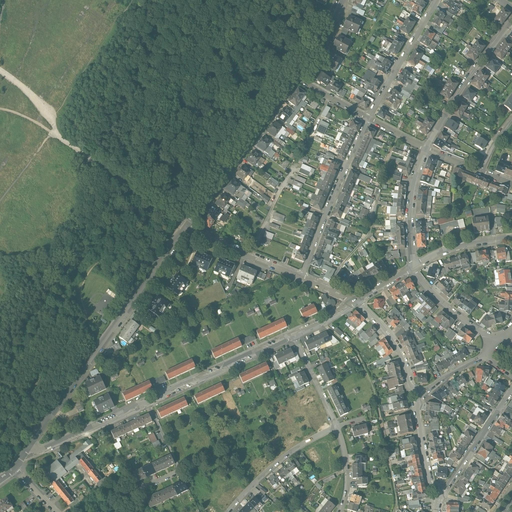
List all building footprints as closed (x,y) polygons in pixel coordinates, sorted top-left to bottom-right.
[(412,0),(411,2),(416,5),(423,10),(426,4),(419,0),(412,0)] [(454,3),(449,0),(445,0),(443,4),(449,8),(449,9),(454,12),(455,13),(459,6),(454,3)] [(411,2),(410,2),(409,4),(408,3),(405,7),(412,11),(416,5),(411,2)] [(423,10),(416,5),(412,11),(420,15),(423,10)] [(500,12),(494,7),(491,11),(497,16),(500,12)] [(497,16),(495,20),(494,21),(497,24),(498,22),(502,25),(510,13),(503,8),(497,16)] [(446,16),(438,11),(435,17),(442,21),(443,19),(446,16)] [(349,16),(348,20),(347,19),(345,22),(346,22),(345,24),(346,25),(344,28),(349,30),(356,34),(358,28),(359,29),(360,26),(359,25),(361,21),(354,18),(349,16)] [(442,21),(435,17),(432,23),(435,25),(439,27),(441,24),(442,21)] [(415,23),(408,19),(405,22),(404,25),(411,29),(415,23)] [(411,29),(404,25),(403,27),(400,31),(408,35),(411,29)] [(439,27),(435,25),(433,29),(442,34),(443,32),(441,30),(442,29),(439,27)] [(435,35),(427,31),(424,37),(431,41),(432,39),(435,35)] [(344,38),(339,36),(337,39),(336,39),(335,41),(334,44),(335,44),(333,47),(337,50),(344,54),(347,49),(349,46),(351,42),(344,38)] [(431,41),(424,37),(420,43),(427,47),(429,43),(431,41)] [(403,43),(396,39),(394,43),(392,45),(400,49),(403,43)] [(511,45),(504,39),(502,43),(499,47),(511,56),(511,54),(511,53),(508,50),(511,45)] [(386,41),(382,47),(389,51),(396,55),(400,49),(392,45),(386,41)] [(485,47),(477,41),(473,46),(472,48),(479,54),(482,50),(485,47)] [(511,56),(499,47),(496,51),(494,54),(501,60),(505,54),(510,58),(511,56)] [(479,54),(472,48),(470,50),(466,56),(474,61),(476,58),(479,54)] [(422,55),(415,50),(412,56),(419,61),(420,58),(422,55)] [(334,55),(329,53),(327,56),(327,55),(325,58),(324,60),(325,61),(323,64),(327,67),(333,70),(334,71),(336,67),(337,67),(338,64),(341,59),(334,55)] [(419,61),(412,56),(408,62),(415,67),(417,63),(419,61)] [(387,61),(380,57),(378,60),(377,60),(376,62),(388,69),(392,64),(390,63),(391,61),(388,59),(387,61)] [(500,66),(491,60),(486,67),(495,74),(500,66)] [(388,69),(376,62),(374,64),(380,67),(378,71),(385,75),(388,69)] [(410,74),(403,70),(400,76),(407,80),(408,78),(410,74)] [(319,73),(316,71),(312,78),(318,82),(317,83),(320,84),(320,83),(326,86),(327,84),(328,84),(328,83),(329,81),(330,79),(319,73)] [(488,77),(480,71),(478,74),(476,77),(488,87),(490,85),(485,81),(488,77)] [(407,80),(400,76),(397,81),(404,85),(406,82),(407,80)] [(488,87),(476,77),(474,80),(471,83),(479,89),(482,85),(487,89),(488,87)] [(381,83),(373,79),(371,82),(366,79),(365,81),(370,84),(377,89),(381,83)] [(458,84),(450,79),(446,85),(442,82),(440,84),(453,92),(456,88),(458,84)] [(342,86),(335,82),(333,87),(331,90),(333,92),(334,92),(337,93),(340,89),(342,86)] [(377,89),(370,84),(369,87),(367,90),(374,94),(377,89)] [(453,92),(440,84),(439,86),(444,89),(440,95),(448,100),(451,96),(450,96),(453,92)] [(306,93),(298,88),(293,95),(303,102),(306,98),(306,97),(304,96),(306,93)] [(399,93),(392,89),(389,95),(396,99),(397,97),(399,93)] [(475,94),(468,89),(463,97),(468,100),(471,102),(475,94)] [(303,102),(293,95),(288,101),(296,107),(299,110),(302,106),(304,108),(307,104),(303,102)] [(396,99),(389,95),(385,101),(392,105),(398,108),(401,102),(396,99)] [(362,100),(356,96),(354,101),(359,104),(359,105),(366,109),(370,102),(363,98),(362,100)] [(313,101),(310,107),(314,110),(318,105),(313,101)] [(467,107),(460,102),(456,108),(463,113),(470,117),(471,115),(465,110),(467,107)] [(416,109),(426,115),(428,111),(419,105),(416,109)] [(292,112),(285,107),(281,112),(288,117),(292,112)] [(326,107),(321,116),(325,118),(330,109),(326,107)] [(463,113),(456,108),(452,114),(460,119),(462,115),(469,119),(470,117),(463,113)] [(312,115),(306,110),(306,111),(304,109),(303,111),(305,112),(302,116),(308,120),(312,115)] [(388,113),(381,109),(377,116),(384,120),(384,118),(390,121),(392,117),(387,114),(388,113)] [(288,117),(281,112),(277,117),(285,123),(288,117)] [(434,123),(426,119),(424,123),(423,125),(430,129),(434,123)] [(322,120),(317,131),(326,135),(330,123),(322,120)] [(458,125),(449,120),(444,127),(453,133),(458,125)] [(282,127),(274,121),(271,127),(278,132),(282,127)] [(361,125),(352,121),(351,123),(350,122),(349,125),(350,126),(349,129),(356,132),(357,133),(361,125)] [(430,129),(423,125),(421,127),(419,131),(426,135),(430,129)] [(278,132),(271,127),(267,132),(275,137),(278,132)] [(356,132),(349,129),(346,127),(345,130),(343,135),(346,136),(347,136),(353,139),(356,132)] [(376,132),(367,128),(364,136),(365,136),(372,139),(376,132)] [(448,137),(441,133),(437,139),(451,147),(453,145),(446,141),(448,137)] [(272,141),(264,136),(260,141),(268,146),(272,141)] [(346,136),(343,144),(350,146),(353,139),(347,136),(346,136)] [(372,139),(365,136),(362,143),(368,146),(372,148),(374,144),(375,145),(377,141),(372,139)] [(484,141),(480,138),(475,145),(482,150),(487,142),(484,141)] [(451,147),(437,139),(433,145),(441,149),(443,145),(450,150),(451,147)] [(268,146),(260,141),(257,146),(268,155),(271,151),(273,152),(274,151),(268,146)] [(368,146),(362,143),(358,151),(365,153),(368,146)] [(350,146),(343,144),(340,151),(346,154),(350,146)] [(261,156),(254,150),(250,156),(258,161),(261,156)] [(417,153),(411,150),(408,158),(414,161),(417,153)] [(346,154),(340,151),(337,158),(343,161),(346,154)] [(365,153),(358,151),(355,158),(361,161),(365,153)] [(258,161),(250,156),(246,161),(254,166),(256,162),(259,164),(261,163),(258,161)] [(361,161),(355,158),(352,165),(358,168),(361,161)] [(403,161),(397,159),(396,163),(399,163),(400,164),(405,165),(411,168),(412,168),(414,162),(414,161),(408,158),(406,163),(403,162),(403,161)] [(442,162),(429,158),(427,164),(434,166),(436,167),(437,165),(440,166),(442,162)] [(286,160),(281,167),(285,170),(290,163),(286,160)] [(340,165),(330,161),(328,167),(337,171),(340,165)] [(405,165),(400,164),(399,163),(398,168),(403,170),(402,173),(408,176),(411,168),(405,165)] [(499,163),(496,171),(504,174),(507,166),(503,165),(499,163)] [(434,166),(427,164),(424,169),(432,172),(435,173),(437,167),(436,167),(434,166)] [(251,170),(243,165),(240,170),(247,175),(251,170)] [(337,171),(328,167),(325,173),(327,173),(335,177),(337,171)] [(463,171),(455,168),(453,175),(461,178),(462,176),(467,178),(468,173),(463,171)] [(432,172),(424,169),(422,175),(430,178),(432,172)] [(240,170),(236,175),(244,180),(247,175),(240,170)] [(359,173),(351,170),(349,176),(357,179),(365,183),(367,177),(359,174),(359,173)] [(335,177),(327,173),(325,179),(332,182),(335,177)] [(481,178),(474,175),(473,175),(468,173),(467,178),(472,180),(471,182),(479,185),(481,178)] [(422,175),(420,182),(423,183),(428,184),(430,185),(432,179),(430,178),(422,175)] [(357,179),(349,176),(347,182),(354,185),(357,179)] [(489,181),(481,178),(479,185),(487,188),(488,186),(493,188),(494,184),(489,182),(489,181)] [(241,185),(233,179),(229,184),(244,195),(247,190),(240,185),(241,185)] [(332,182),(325,179),(324,182),(320,180),(318,183),(330,188),(332,182)] [(354,185),(347,182),(344,187),(352,191),(354,185)] [(330,188),(318,183),(316,189),(320,190),(328,194),(330,188)] [(244,195),(229,184),(226,190),(233,195),(234,194),(241,199),(244,195)] [(508,188),(500,185),(500,186),(494,184),(493,188),(498,190),(497,192),(505,195),(508,188)] [(352,191),(344,187),(342,193),(349,196),(352,191)] [(328,194),(320,190),(318,196),(325,199),(328,194)] [(268,203),(271,198),(264,193),(261,199),(268,203)] [(349,196),(342,193),(339,199),(347,202),(349,196)] [(230,199),(223,194),(219,199),(227,204),(230,199)] [(318,196),(313,194),(311,200),(315,202),(323,205),(325,199),(318,196)] [(227,204),(219,199),(215,204),(223,209),(227,204)] [(347,202),(339,199),(337,204),(345,208),(347,202)] [(323,205),(315,202),(313,208),(320,211),(323,205)] [(345,208),(337,204),(335,210),(342,213),(345,208)] [(498,204),(498,213),(507,213),(507,204),(498,204)] [(219,215),(211,209),(207,216),(214,222),(219,215)] [(342,213),(335,210),(332,216),(340,219),(342,213)] [(320,216),(313,213),(311,221),(317,224),(320,216)] [(214,222),(207,216),(202,223),(210,228),(214,222)] [(488,217),(472,219),(474,233),(490,230),(488,217)] [(335,222),(329,220),(326,227),(333,230),(338,231),(339,232),(341,225),(340,224),(335,223),(335,222)] [(317,224),(311,221),(308,229),(314,231),(317,224)] [(403,224),(396,225),(396,229),(391,230),(391,231),(391,233),(397,233),(404,233),(403,224)] [(333,230),(326,227),(323,234),(330,237),(331,238),(336,239),(338,231),(333,230)] [(314,231),(308,229),(305,236),(311,239),(314,231)] [(404,233),(397,233),(391,233),(389,233),(390,238),(395,237),(395,241),(397,241),(404,241),(404,240),(404,234),(404,233)] [(330,237),(323,234),(320,242),(327,245),(333,247),(334,242),(329,240),(330,237)] [(311,239),(305,236),(302,243),(309,246),(311,239)] [(271,240),(263,237),(261,243),(267,245),(268,242),(270,243),(271,240)] [(327,245),(320,242),(318,249),(326,253),(328,250),(331,251),(333,247),(327,245)] [(309,246),(302,243),(299,251),(307,254),(306,253),(309,246)] [(509,252),(505,252),(504,248),(496,250),(497,251),(498,258),(501,258),(502,259),(505,258),(506,262),(510,261),(509,252)] [(318,249),(315,257),(322,260),(325,261),(327,262),(329,263),(331,260),(329,259),(330,255),(326,253),(318,249)] [(299,251),(298,251),(295,258),(304,262),(307,254),(299,251)] [(206,255),(203,254),(203,255),(197,252),(192,263),(197,265),(196,267),(202,269),(203,268),(207,270),(212,258),(206,256),(206,255)] [(466,255),(462,257),(462,256),(458,257),(458,258),(460,264),(461,265),(462,267),(463,270),(470,268),(466,255)] [(322,260),(315,257),(314,256),(310,264),(319,268),(322,260)] [(451,260),(453,266),(454,266),(459,265),(460,264),(458,258),(451,260)] [(226,261),(220,259),(215,270),(219,272),(219,273),(225,276),(226,274),(230,276),(235,265),(229,263),(229,262),(226,261)] [(451,259),(447,261),(444,263),(447,272),(450,271),(449,269),(454,268),(454,266),(453,266),(451,260),(451,259)] [(331,269),(326,266),(327,262),(325,261),(324,266),(323,270),(327,272),(324,277),(330,280),(335,270),(331,269)] [(381,261),(374,265),(379,273),(386,269),(381,261)] [(374,266),(368,270),(371,276),(378,272),(379,274),(379,273),(374,265),(374,266)] [(248,268),(242,266),(237,277),(242,279),(241,280),(247,283),(248,281),(252,283),(257,272),(251,270),(251,269),(248,268)] [(437,271),(430,269),(429,272),(428,273),(427,276),(434,279),(435,276),(437,271)] [(368,270),(361,275),(364,281),(371,276),(368,270)] [(187,282),(177,274),(173,280),(172,279),(171,282),(167,288),(177,295),(180,291),(181,292),(185,286),(184,285),(187,282)] [(361,275),(354,279),(354,278),(353,278),(358,286),(358,285),(364,281),(361,275)] [(511,277),(499,279),(496,280),(497,285),(500,285),(505,284),(511,283),(511,280),(511,277)] [(358,286),(353,278),(346,282),(351,290),(358,286)] [(409,279),(406,281),(402,283),(403,284),(403,283),(407,290),(411,288),(412,290),(415,288),(409,279)] [(443,279),(440,283),(440,282),(436,286),(442,292),(448,286),(450,283),(447,280),(445,281),(443,279)] [(220,282),(190,296),(192,300),(187,303),(189,308),(194,306),(197,312),(227,298),(220,282)] [(397,287),(396,287),(400,293),(405,290),(405,291),(406,293),(408,292),(407,290),(403,283),(403,284),(397,287)] [(396,286),(393,288),(393,289),(390,291),(395,300),(398,298),(397,296),(401,294),(400,293),(396,287),(397,287),(396,286)] [(448,286),(442,292),(446,295),(449,292),(448,291),(451,289),(449,287),(448,286)] [(109,289),(107,292),(116,299),(118,296),(109,289)] [(461,297),(458,294),(455,298),(456,299),(454,302),(459,306),(458,307),(459,307),(463,301),(459,298),(461,297)] [(327,300),(325,295),(321,297),(326,309),(333,306),(333,305),(334,304),(334,303),(333,303),(333,302),(332,302),(331,302),(330,302),(329,299),(327,300)] [(419,303),(413,309),(413,310),(414,310),(416,312),(418,310),(422,306),(428,300),(423,295),(417,301),(419,303)] [(158,297),(154,302),(152,304),(148,310),(158,317),(161,313),(162,314),(167,309),(165,307),(168,304),(158,297)] [(384,300),(375,301),(376,304),(374,306),(375,309),(382,309),(382,306),(384,306),(384,300)] [(428,300),(422,306),(418,310),(425,317),(429,313),(428,313),(430,311),(435,306),(428,300)] [(463,301),(459,307),(462,310),(462,309),(464,310),(468,305),(466,303),(463,301)] [(468,305),(464,310),(466,312),(466,313),(469,315),(476,306),(471,301),(468,305)] [(511,301),(505,301),(505,303),(499,303),(499,308),(504,308),(504,310),(505,311),(508,311),(511,311),(511,301)] [(314,305),(300,311),(304,319),(317,313),(314,305)] [(395,309),(390,313),(393,315),(390,318),(390,317),(386,320),(390,324),(396,318),(400,315),(398,314),(399,314),(398,313),(399,313),(395,309)] [(355,312),(346,322),(350,326),(360,316),(355,312)] [(442,312),(434,320),(436,322),(439,318),(443,321),(447,316),(442,312)] [(500,314),(494,316),(496,325),(503,323),(500,314)] [(360,316),(350,326),(355,330),(364,320),(360,316)] [(453,321),(447,316),(443,321),(447,325),(444,328),(446,330),(453,321)] [(487,318),(485,316),(480,322),(487,327),(490,326),(487,318)] [(494,316),(487,318),(490,326),(496,325),(494,316)] [(396,318),(390,324),(394,328),(398,325),(397,324),(399,322),(398,320),(396,318)] [(283,319),(257,332),(260,339),(287,327),(283,319)] [(139,326),(131,320),(129,323),(127,326),(135,332),(139,326)] [(135,332),(127,326),(123,331),(131,337),(135,332)] [(372,327),(365,333),(369,338),(376,331),(372,327)] [(463,327),(457,335),(462,339),(468,331),(463,327)] [(343,334),(337,328),(334,332),(340,337),(343,334)] [(427,335),(425,331),(421,333),(418,329),(415,331),(421,339),(427,335)] [(131,337),(123,331),(121,334),(121,335),(119,337),(127,343),(131,337)] [(453,331),(447,338),(451,341),(456,334),(453,331)] [(468,331),(462,339),(468,344),(470,342),(474,335),(468,331)] [(326,332),(321,335),(325,344),(330,342),(329,338),(326,332)] [(255,333),(245,338),(248,344),(258,339),(255,333)] [(408,333),(402,335),(405,343),(411,340),(408,335),(408,333)] [(321,335),(315,337),(320,347),(325,344),(321,335)] [(332,336),(329,338),(330,342),(332,346),(339,343),(332,336)] [(315,337),(310,340),(314,349),(320,347),(315,337)] [(238,339),(212,351),(215,359),(242,346),(238,339)] [(310,340),(305,342),(307,348),(309,352),(314,349),(310,340)] [(384,340),(379,343),(380,345),(377,348),(379,352),(383,350),(388,346),(384,340)] [(411,340),(405,343),(408,350),(414,347),(411,340)] [(388,346),(383,350),(386,354),(387,356),(393,352),(388,346)] [(414,347),(408,350),(411,357),(417,355),(414,347)] [(463,351),(458,354),(461,360),(468,356),(464,348),(462,349),(463,351)] [(293,354),(291,349),(285,351),(290,360),(295,358),(293,354)] [(290,360),(285,351),(280,354),(284,363),(290,360)] [(280,354),(275,356),(277,362),(279,365),(284,363),(280,354)] [(458,354),(451,358),(454,363),(461,360),(458,354)] [(417,355),(411,357),(414,364),(422,361),(421,359),(419,360),(418,357),(417,355)] [(327,357),(325,358),(326,361),(321,364),(322,366),(326,364),(330,363),(327,357)] [(451,358),(444,362),(447,367),(454,363),(451,358)] [(192,360),(165,372),(169,380),(196,368),(192,360)] [(444,362),(439,365),(438,363),(436,364),(440,371),(447,367),(444,362)] [(266,363),(239,375),(243,383),(269,371),(268,368),(266,363)] [(397,363),(387,365),(388,369),(390,368),(391,372),(400,370),(399,366),(398,367),(397,363)] [(322,366),(317,369),(320,374),(329,370),(326,364),(322,366)] [(100,377),(98,377),(96,374),(98,373),(97,370),(90,373),(92,376),(93,376),(95,379),(85,383),(85,384),(86,383),(88,386),(87,387),(86,389),(87,392),(89,392),(91,392),(92,395),(91,396),(106,389),(100,377)] [(329,370),(320,374),(322,379),(331,375),(329,370)] [(400,370),(391,372),(391,373),(393,372),(394,378),(394,379),(401,377),(399,371),(400,370)] [(298,375),(295,376),(297,382),(306,377),(304,372),(298,375)] [(423,373),(417,373),(418,382),(422,382),(422,383),(426,383),(426,375),(423,375),(423,373)] [(331,375),(322,379),(325,385),(331,382),(334,380),(331,375)] [(456,380),(459,385),(463,383),(464,385),(468,382),(465,379),(464,380),(462,376),(456,380)] [(306,377),(297,382),(300,387),(303,385),(309,383),(306,377)] [(394,379),(393,380),(394,382),(388,384),(389,390),(396,389),(395,387),(403,385),(402,381),(401,377),(394,379)] [(455,379),(452,381),(452,382),(451,383),(457,393),(459,391),(456,387),(459,385),(456,380),(455,379)] [(149,381),(123,394),(126,401),(153,389),(149,381)] [(505,387),(496,382),(494,384),(496,386),(494,389),(495,390),(501,393),(501,394),(503,391),(505,387)] [(451,383),(449,384),(448,383),(445,386),(445,387),(446,386),(449,392),(452,390),(457,396),(459,395),(457,393),(451,383)] [(221,384),(194,396),(198,404),(225,391),(221,384)] [(445,387),(440,390),(442,394),(441,395),(443,398),(446,396),(445,395),(449,392),(446,386),(445,387)] [(348,413),(335,387),(328,390),(340,417),(348,413)] [(495,390),(492,395),(491,395),(491,393),(489,392),(488,394),(490,395),(496,400),(497,400),(501,394),(501,393),(495,390)] [(108,395),(94,401),(94,402),(95,401),(96,405),(95,405),(95,407),(96,410),(98,411),(99,410),(101,413),(99,414),(100,414),(114,407),(108,395)] [(496,400),(490,395),(487,399),(485,398),(483,401),(492,407),(494,403),(495,404),(497,400),(496,400)] [(401,398),(397,399),(397,396),(396,396),(391,398),(392,405),(393,404),(406,402),(405,396),(400,397),(401,398)] [(184,398),(158,410),(161,418),(188,406),(184,398)] [(406,402),(393,404),(394,409),(397,409),(398,411),(408,409),(407,407),(406,402)] [(438,404),(427,403),(426,411),(433,412),(439,412),(439,406),(438,406),(438,404)] [(452,409),(443,403),(441,406),(450,411),(452,409)] [(507,407),(503,413),(511,419),(511,417),(511,414),(510,413),(511,410),(511,409),(511,410),(507,407)] [(433,412),(426,411),(426,419),(437,420),(437,417),(432,417),(433,412)] [(482,415),(479,413),(477,415),(476,417),(483,421),(486,416),(483,414),(482,415)] [(476,417),(472,414),(470,418),(477,423),(476,424),(480,426),(483,421),(476,417)] [(142,417),(136,420),(137,420),(130,423),(133,430),(141,427),(145,426),(145,425),(152,422),(149,415),(142,418),(142,417)] [(409,415),(397,418),(399,427),(411,424),(409,415)] [(509,419),(503,415),(502,415),(500,418),(501,419),(500,420),(505,424),(507,422),(509,419)] [(62,421),(57,418),(53,424),(60,429),(65,426),(62,421)] [(505,424),(500,420),(499,422),(498,422),(495,425),(496,426),(496,425),(502,429),(504,426),(505,424)] [(123,426),(118,428),(118,429),(111,432),(115,439),(122,436),(126,434),(133,431),(130,423),(123,426)] [(411,424),(399,427),(401,435),(413,433),(411,424)] [(366,425),(359,427),(361,436),(368,434),(366,425)] [(502,429),(496,425),(496,426),(492,431),(496,434),(495,435),(499,438),(501,434),(499,433),(502,429)] [(359,427),(352,429),(354,438),(361,436),(359,427)] [(433,434),(429,435),(430,441),(430,442),(437,440),(436,437),(438,436),(437,431),(432,432),(433,434)] [(474,436),(466,431),(465,433),(467,434),(464,439),(469,442),(474,436)] [(150,435),(152,442),(158,440),(156,433),(150,435)] [(502,442),(494,436),(492,439),(502,445),(502,444),(501,444),(502,442)] [(412,439),(408,440),(406,440),(401,441),(403,451),(404,451),(416,448),(415,441),(414,441),(413,438),(412,439)] [(469,442),(464,439),(460,446),(465,449),(469,442)] [(67,458),(59,464),(58,462),(42,473),(51,484),(57,480),(72,468),(79,463),(79,462),(84,458),(80,453),(92,444),(88,440),(83,445),(84,446),(67,459),(67,458)] [(437,440),(430,442),(430,441),(429,442),(430,446),(431,446),(431,448),(438,446),(442,445),(441,440),(437,440)] [(158,441),(153,444),(155,449),(161,446),(158,441)] [(493,448),(485,443),(482,448),(489,453),(493,448)] [(460,446),(455,452),(461,456),(465,449),(460,446)] [(416,448),(404,451),(406,458),(412,457),(418,455),(417,452),(416,448)] [(489,453),(482,448),(478,454),(485,459),(487,456),(492,459),(492,458),(493,456),(489,453)] [(439,452),(432,453),(432,454),(433,458),(434,461),(438,460),(438,461),(443,461),(442,457),(440,457),(439,452)] [(455,452),(452,457),(450,456),(449,458),(456,462),(461,456),(455,452)] [(308,461),(302,454),(299,456),(305,463),(308,461)] [(418,455),(412,457),(413,461),(408,462),(408,465),(413,464),(419,462),(418,455)] [(163,459),(159,461),(160,461),(152,464),(156,473),(163,470),(168,468),(168,467),(175,464),(171,456),(163,459)] [(356,464),(352,464),(352,472),(362,471),(362,464),(365,464),(365,457),(356,457),(356,464)] [(94,470),(84,458),(79,462),(79,463),(83,468),(82,469),(85,472),(86,471),(88,474),(94,470)] [(295,459),(286,466),(290,472),(293,470),(295,473),(298,471),(296,468),(299,466),(295,459)] [(152,464),(145,468),(144,468),(141,470),(133,473),(137,482),(144,479),(150,476),(156,473),(152,464)] [(471,464),(467,470),(472,474),(476,475),(478,471),(477,470),(478,469),(471,464)] [(286,466),(280,471),(284,477),(290,472),(286,466)] [(97,467),(94,470),(88,474),(91,477),(90,478),(93,481),(96,484),(102,480),(97,474),(100,472),(97,467)] [(443,469),(438,468),(437,477),(441,477),(442,479),(445,479),(446,471),(443,471),(443,469)] [(420,470),(414,471),(416,476),(415,477),(415,476),(414,476),(411,477),(411,479),(422,477),(420,470)] [(467,470),(463,477),(468,481),(472,474),(467,470)] [(511,474),(511,473),(507,470),(507,471),(505,474),(503,476),(508,480),(511,474)] [(280,471),(274,475),(278,481),(284,477),(280,471)] [(274,475),(268,480),(272,486),(278,481),(274,475)] [(334,475),(322,480),(324,484),(335,478),(334,475)] [(502,478),(499,482),(504,486),(508,480),(503,476),(502,478)] [(102,480),(96,484),(99,487),(108,481),(105,477),(102,480)] [(422,477),(411,479),(413,486),(417,485),(423,484),(422,477)] [(468,481),(463,477),(458,484),(464,487),(468,481)] [(229,495),(246,487),(242,479),(225,487),(229,495)] [(362,479),(357,479),(357,486),(362,485),(362,487),(366,487),(366,485),(367,485),(367,479),(362,479)] [(57,480),(51,484),(59,494),(60,495),(65,490),(61,485),(62,484),(59,480),(58,482),(57,480)] [(177,484),(171,487),(165,490),(169,499),(176,496),(180,494),(187,490),(183,482),(177,485),(177,484)] [(497,487),(495,489),(500,492),(504,486),(499,482),(497,487)] [(423,484),(417,485),(419,490),(416,491),(416,493),(425,491),(425,487),(424,487),(423,484)] [(464,487),(458,484),(454,490),(461,495),(466,488),(464,487)] [(494,490),(491,494),(496,498),(500,492),(495,489),(494,490)] [(68,494),(65,490),(60,495),(62,498),(69,506),(74,502),(74,501),(68,494)] [(158,493),(152,496),(146,499),(150,508),(158,504),(158,505),(161,503),(169,499),(165,490),(158,494),(158,493)] [(425,491),(416,493),(417,497),(415,497),(415,501),(427,498),(425,491)] [(260,492),(255,497),(260,502),(266,496),(264,495),(260,492)] [(496,498),(491,494),(491,495),(488,499),(487,500),(493,504),(495,501),(496,498)] [(361,498),(352,496),(350,500),(349,503),(358,506),(361,498)] [(259,503),(254,497),(249,502),(254,508),(259,503)] [(6,499),(0,503),(0,504),(5,511),(9,511),(13,509),(6,499)] [(77,499),(74,501),(74,502),(69,506),(71,509),(80,502),(77,499)] [(483,503),(481,506),(489,511),(493,504),(487,500),(486,499),(483,503)] [(328,501),(323,507),(329,511),(330,511),(335,507),(328,501)] [(249,502),(244,508),(247,511),(249,511),(254,508),(249,502)] [(356,511),(358,506),(349,503),(347,510),(355,511),(356,511)]
